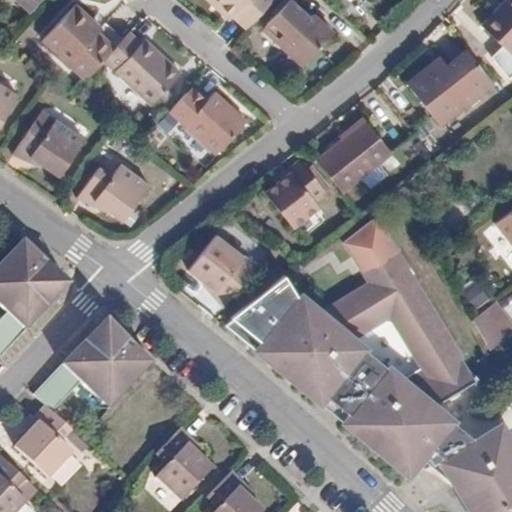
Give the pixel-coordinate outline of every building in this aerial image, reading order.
[(15,0),(25,9),(33,0),(15,0)] [(217,0),(218,0),(214,4),(218,8),(226,0),(217,0)] [(226,0),(218,8),(226,17),(231,13),(246,27),(270,0),(226,0)] [(511,0),(502,0),(499,3),(504,8),(484,29),(508,52),(511,48),(511,0)] [(262,29),(281,46),(286,41),(306,59),(331,32),(312,15),(309,19),(288,1),(262,29)] [(88,23),(92,19),(76,3),(38,40),(80,81),(101,59),(113,46),(88,23)] [(504,8),(499,3),(479,24),(484,29),(504,8)] [(101,26),(92,19),(88,23),(113,46),(122,37),(106,22),(101,26)] [(127,31),(122,37),(113,46),(101,59),(110,67),(136,40),(127,31)] [(110,67),(136,92),(166,61),(144,41),(140,44),(136,40),(110,67)] [(286,41),(281,46),(302,65),(306,59),(286,41)] [(433,72),(428,65),(405,84),(439,124),(490,82),(463,48),(442,64),(433,72)] [(437,58),(428,65),(433,72),(442,64),(437,58)] [(166,61),(136,92),(149,105),(179,73),(166,61)] [(0,115),(13,95),(0,86),(0,115)] [(190,88),(168,111),(215,155),(244,125),(214,96),(207,104),(190,88)] [(334,132),(338,137),(363,117),(359,113),(334,132)] [(11,149),(24,159),(27,155),(40,164),(54,173),(79,139),(50,116),(41,127),(32,121),(11,149)] [(389,150),(363,117),(338,137),(312,159),(338,192),(389,150)] [(27,155),(24,159),(37,167),(40,164),(27,155)] [(284,174),(269,186),(257,196),(283,227),(309,206),(306,201),(320,191),(296,158),(281,170),(284,174)] [(75,193),(86,201),(91,196),(103,205),(119,217),(145,182),(118,160),(111,168),(108,173),(96,165),(75,193)] [(100,160),(96,165),(108,173),(111,168),(100,160)] [(267,182),(269,186),(284,174),(281,170),(267,182)] [(91,196),(86,201),(99,208),(103,205),(91,196)] [(511,207),(494,222),(511,245),(511,207)] [(213,234),(185,269),(212,289),(208,294),(222,305),(252,264),(213,234)] [(0,352),(57,290),(53,284),(51,278),(56,273),(20,238),(0,259),(0,306),(5,311),(0,316),(0,352)] [(511,511),(511,451),(508,444),(485,457),(465,438),(429,404),(470,378),(390,250),(357,272),(371,295),(313,329),(298,313),(251,345),(315,399),(322,392),(343,409),(337,416),(403,470),(416,454),(459,489),(471,511),(511,511)] [(65,281),(56,273),(51,278),(53,284),(57,290),(65,281)] [(511,324),(493,300),(470,317),(488,349),(511,330),(511,324)] [(103,316),(94,326),(99,331),(103,332),(107,332),(114,326),(103,316)] [(94,326),(30,393),(43,405),(51,412),(80,382),(100,401),(117,400),(153,363),(144,354),(124,336),(114,326),(107,332),(103,332),(99,331),(94,326)] [(117,400),(100,401),(108,409),(117,400)] [(37,421),(26,433),(13,447),(48,478),(72,453),(60,442),(71,431),(51,412),(43,405),(32,416),(37,421)] [(37,421),(32,416),(21,429),(26,433),(37,421)] [(496,419),(465,438),(485,457),(508,444),(511,442),(496,419)] [(211,468),(198,456),(186,444),(189,440),(177,428),(152,453),(164,466),(154,477),(179,501),(211,468)] [(186,444),(198,456),(201,451),(189,440),(186,444)] [(0,511),(16,511),(26,501),(15,490),(24,480),(0,457),(0,511)] [(237,489),(242,484),(229,471),(202,498),(214,509),(210,511),(241,511),(251,503),(248,500),(237,489)] [(253,495),(242,484),(237,489),(248,500),(253,495)] [(260,511),(251,503),(241,511),(260,511)]
